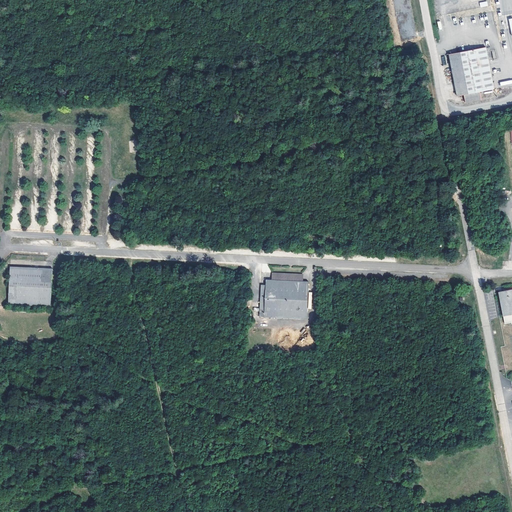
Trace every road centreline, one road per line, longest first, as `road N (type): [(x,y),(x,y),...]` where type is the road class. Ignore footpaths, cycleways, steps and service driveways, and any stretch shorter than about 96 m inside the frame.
road 1 (unclassified): [(475,271),(5,246)]
road 2 (track): [(106,183),(395,131),(460,189)]
road 3 (track): [(133,252),(186,511)]
road 4 (unclassified): [(475,271),(511,462)]
road 5 (track): [(0,446),(44,446),(71,456),(76,487),(93,511)]
